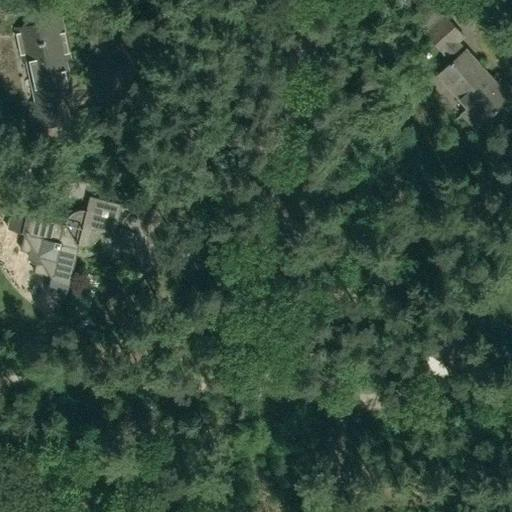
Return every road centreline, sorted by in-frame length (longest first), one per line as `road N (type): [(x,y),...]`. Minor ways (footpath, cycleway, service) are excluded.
road 1 (residential): [(263,381),(277,120),(303,0)]
road 2 (track): [(263,381),(0,384)]
road 3 (track): [(263,381),(511,380)]
road 4 (track): [(311,477),(511,474)]
